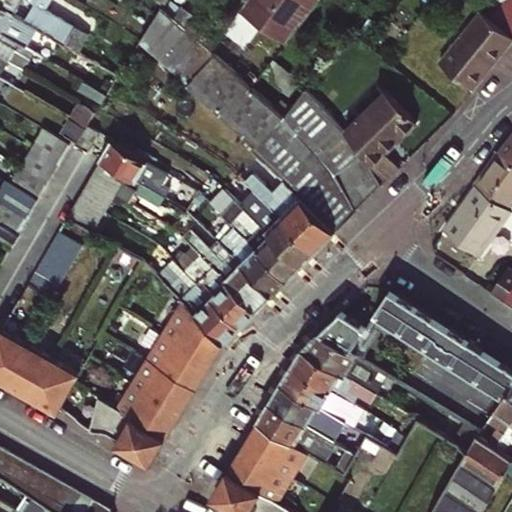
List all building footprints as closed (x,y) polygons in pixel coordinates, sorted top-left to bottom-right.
[(31,12),(37,2),(33,0),(0,0),(0,3),(16,14),(21,6),(31,12)] [(47,7),(50,0),(33,0),(37,2),(31,12),(36,15),(32,23),(37,26),(79,51),(90,33),(47,7)] [(246,0),(231,22),(275,56),(318,0),(317,0),(246,0)] [(511,14),(511,0),(505,0),(501,5),(511,14)] [(32,23),(16,14),(0,3),(0,29),(26,45),(37,26),(32,23)] [(511,34),(511,14),(501,5),(492,17),(511,34)] [(357,209),(336,172),(285,114),(253,85),(213,49),(212,50),(175,17),(176,16),(164,6),(157,16),(142,41),(207,99),(260,146),(258,149),(267,158),(265,161),(302,196),(336,230),(357,209)] [(474,87),(482,78),(511,42),(511,41),(511,34),(492,17),(483,10),(441,60),(474,87)] [(26,45),(0,29),(0,52),(0,53),(9,58),(16,48),(31,58),(35,50),(26,45)] [(24,68),(31,58),(16,48),(9,58),(24,68)] [(350,163),(365,155),(361,147),(348,133),(307,87),(296,101),(348,160),(350,163)] [(382,184),(400,166),(386,152),(417,121),(389,92),(348,133),(361,147),(365,155),(382,184)] [(336,172),(350,163),(348,160),(296,101),(285,114),(336,172)] [(77,142),(88,149),(100,130),(88,124),(77,142)] [(33,147),(60,163),(72,143),(45,127),(33,147)] [(511,136),(501,152),(511,159),(511,136)] [(181,191),(187,182),(113,139),(103,157),(127,172),(148,184),(153,174),(181,191)] [(49,181),(60,163),(33,147),(22,165),(49,181)] [(477,185),(509,207),(511,202),(511,159),(501,152),(477,185)] [(369,197),(382,184),(365,155),(350,163),(369,197)] [(92,177),(116,191),(127,172),(103,157),(92,177)] [(357,209),(369,197),(350,163),(336,172),(357,209)] [(42,193),(49,181),(22,165),(15,177),(42,193)] [(80,196),(105,210),(116,191),(92,177),(80,196)] [(28,217),(39,198),(7,179),(0,190),(0,199),(0,200),(28,217)] [(318,249),(336,230),(302,196),(292,207),(266,182),(258,191),(262,194),(318,249)] [(446,230),(481,254),(511,209),(509,207),(477,185),(446,230)] [(304,263),(318,249),(262,194),(256,200),(249,194),(241,202),(304,263)] [(69,215),(94,229),(105,210),(80,196),(69,215)] [(0,216),(20,229),(28,217),(0,200),(0,216)] [(289,278),(304,263),(241,202),(227,216),(236,225),(247,236),(289,278)] [(274,293),(289,278),(247,236),(240,243),(228,232),(219,223),(211,231),(222,241),(232,251),(274,293)] [(19,236),(17,234),(0,224),(0,240),(12,248),(19,236)] [(259,308),(274,293),(232,251),(226,257),(215,247),(192,224),(184,232),(203,252),(215,264),(259,308)] [(240,243),(247,236),(236,225),(228,232),(240,243)] [(46,255),(71,269),(86,243),(61,229),(46,255)] [(226,257),(232,251),(222,241),(215,247),(226,257)] [(243,324),(259,308),(215,264),(210,268),(199,256),(197,258),(188,250),(178,259),(199,280),(243,324)] [(210,268),(215,264),(203,252),(199,256),(210,268)] [(30,282),(55,296),(71,269),(46,255),(39,267),(30,282)] [(160,272),(171,284),(182,273),(194,284),(199,280),(178,259),(176,257),(160,272)] [(491,290),(505,300),(511,290),(511,269),(508,267),(491,290)] [(226,340),(243,324),(199,280),(194,284),(182,273),(171,284),(184,297),(226,340)] [(205,375),(226,340),(184,297),(160,337),(199,376),(201,373),(205,375)] [(78,377),(89,358),(12,314),(5,325),(63,366),(76,375),(78,377)] [(56,380),(63,366),(5,325),(0,334),(0,348),(7,352),(19,359),(31,366),(43,372),(56,380)] [(377,392),(389,372),(321,331),(304,348),(370,387),(377,392)] [(187,397),(190,400),(199,386),(194,384),(199,376),(160,337),(118,406),(122,409),(133,417),(145,425),(162,437),(165,433),(171,422),(175,424),(184,410),(180,408),(187,397)] [(365,394),(370,387),(304,348),(294,365),(344,396),(351,385),(365,394)] [(0,362),(0,374),(7,378),(19,359),(7,352),(0,362)] [(17,384),(20,386),(31,366),(19,359),(7,378),(10,380),(13,376),(20,380),(17,384)] [(359,405),(344,396),(294,365),(283,382),(319,404),(334,413),(340,404),(354,412),(359,405)] [(20,386),(32,392),(43,372),(31,366),(20,386)] [(44,399),(57,407),(59,402),(76,375),(63,366),(56,380),(44,399)] [(32,392),(44,399),(56,380),(43,372),(32,392)] [(59,402),(63,404),(78,377),(76,375),(59,402)] [(17,384),(20,380),(13,376),(10,380),(17,384)] [(194,384),(199,386),(203,379),(199,376),(194,384)] [(353,435),(315,412),(319,404),(283,382),(272,401),(307,423),(356,453),(367,434),(357,428),(353,435)] [(344,396),(359,405),(365,394),(351,385),(344,396)] [(495,446),(502,435),(511,420),(511,385),(501,402),(489,419),(498,426),(488,441),(495,446)] [(93,424),(95,425),(111,400),(102,395),(93,424)] [(180,408),(184,410),(190,400),(187,397),(180,408)] [(108,431),(122,409),(118,406),(111,400),(95,425),(102,428),(108,431)] [(331,449),(303,431),(307,423),(272,401),(260,420),(311,451),(324,460),(331,449)] [(334,413),(347,422),(354,412),(340,404),(334,413)] [(117,441),(119,441),(133,417),(122,409),(108,431),(111,432),(119,437),(117,441)] [(478,434),(481,429),(448,409),(436,428),(470,447),(478,434)] [(119,441),(131,448),(145,425),(133,417),(119,441)] [(298,511),(281,501),(311,451),(260,420),(251,434),(256,437),(250,448),(245,445),(236,459),(241,462),(234,473),(230,481),(225,478),(214,497),(240,511),(298,511)] [(511,442),(511,420),(502,435),(511,442)] [(165,433),(169,435),(175,424),(171,422),(165,433)] [(131,448),(153,461),(163,444),(160,441),(162,437),(145,425),(131,448)] [(388,447),(399,453),(409,436),(399,430),(388,447)] [(117,441),(119,437),(111,432),(109,436),(117,441)] [(245,445),(250,448),(256,437),(251,434),(245,445)] [(481,511),(511,458),(511,457),(495,446),(488,441),(478,434),(470,447),(433,511),(481,511)] [(0,474),(14,451),(0,443),(0,474)] [(0,474),(12,483),(27,458),(14,451),(0,474)] [(20,488),(26,491),(40,466),(27,458),(12,483),(20,488)] [(229,470),(234,473),(241,462),(236,459),(229,470)] [(35,497),(39,500),(55,474),(40,466),(26,491),(35,497)] [(225,478),(230,481),(234,473),(229,470),(225,478)] [(0,474),(0,497),(10,504),(20,488),(12,483),(0,474)] [(39,500),(52,509),(68,481),(55,474),(39,500)] [(53,509),(57,511),(67,511),(81,488),(68,481),(52,509),(53,509)] [(18,509),(23,511),(25,511),(35,497),(26,491),(20,488),(10,504),(18,509)] [(85,511),(95,496),(81,488),(67,511),(85,511)] [(113,511),(112,506),(95,496),(85,511),(113,511)]
